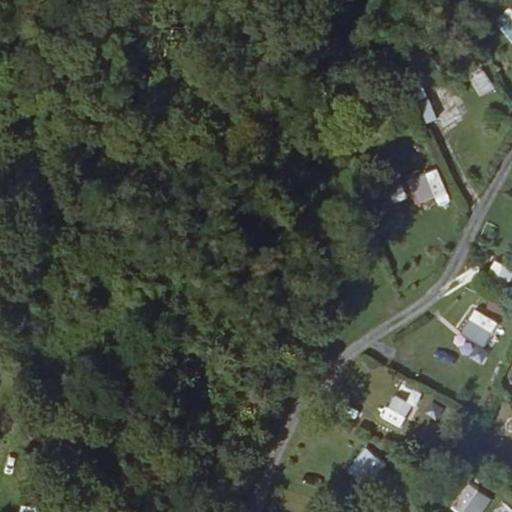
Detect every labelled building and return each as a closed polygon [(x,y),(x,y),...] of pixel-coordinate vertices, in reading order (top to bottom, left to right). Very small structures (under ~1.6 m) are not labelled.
[(511,6),(493,20),(511,45),(511,44),(511,6)] [(418,209),(448,197),(437,168),(407,179),(418,209)] [(485,349),(499,324),(475,310),(460,335),(485,349)] [(380,417),(399,429),(414,406),(396,394),(380,417)] [(367,488),(386,465),(365,448),(346,470),(367,488)] [(455,511),(483,511),(492,500),(468,484),(451,509),(455,511)] [(0,507),(13,503),(9,492),(0,495),(0,507)]
